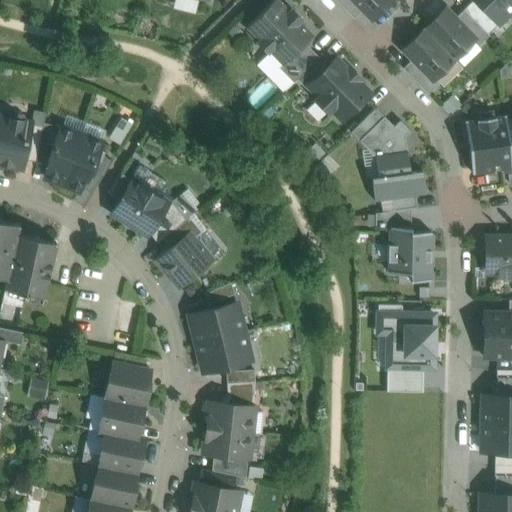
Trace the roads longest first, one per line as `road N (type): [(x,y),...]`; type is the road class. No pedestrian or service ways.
road 1 (residential): [(0,188),(50,199),(84,218),(132,266),(157,306),(179,390),(160,511)]
road 2 (residential): [(455,511),(458,217)]
road 3 (residential): [(458,217),(440,125),(370,52)]
